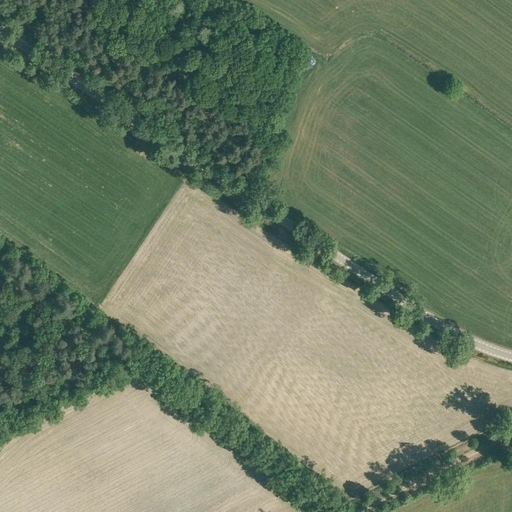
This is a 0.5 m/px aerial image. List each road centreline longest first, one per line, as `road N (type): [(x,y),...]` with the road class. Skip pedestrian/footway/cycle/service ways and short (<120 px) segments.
road 1 (tertiary): [(0,31),(446,329),(511,358)]
road 2 (track): [(353,511),(511,430)]
